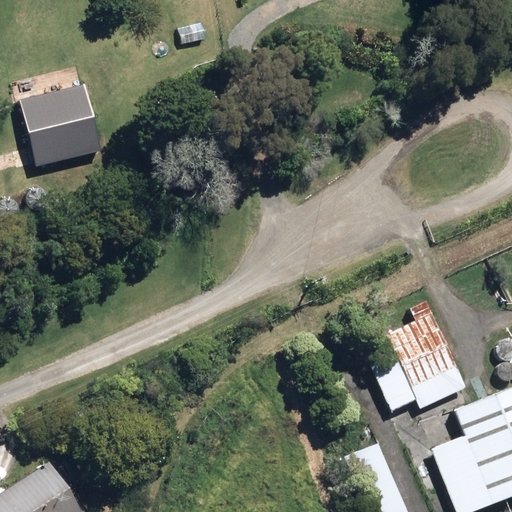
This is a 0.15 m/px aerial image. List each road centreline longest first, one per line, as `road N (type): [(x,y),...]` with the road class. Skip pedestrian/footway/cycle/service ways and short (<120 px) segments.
road 1 (unclassified): [(0,389),(274,261),(376,235)]
road 2 (track): [(511,103),(499,96),(460,101),(428,119),(400,139),(315,240),(274,261)]
road 3 (track): [(376,235),(476,197),(511,174)]
